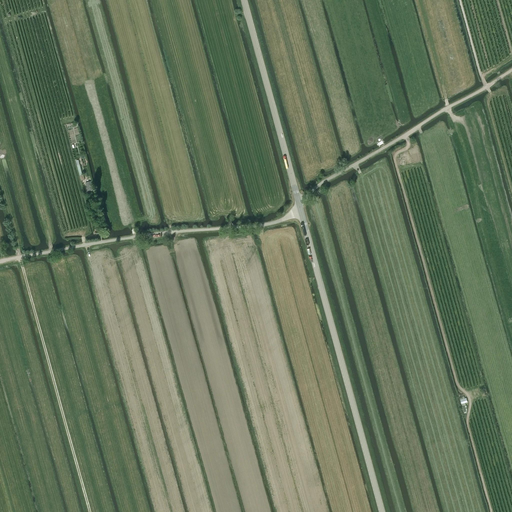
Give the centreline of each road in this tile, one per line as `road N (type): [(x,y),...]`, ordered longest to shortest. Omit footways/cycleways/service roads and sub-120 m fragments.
road 1 (tertiary): [(381,511),(245,0)]
road 2 (track): [(19,256),(90,511)]
